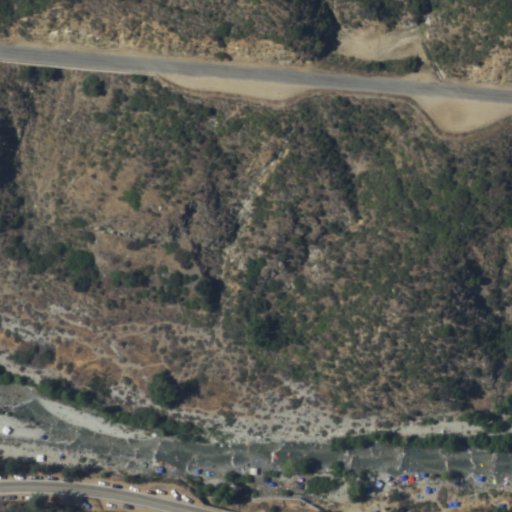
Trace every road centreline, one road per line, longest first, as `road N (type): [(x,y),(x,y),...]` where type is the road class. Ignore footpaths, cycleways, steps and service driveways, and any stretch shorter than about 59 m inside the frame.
road 1 (residential): [(511,102),(0,51)]
road 2 (tertiary): [(0,486),(95,490),(198,511)]
